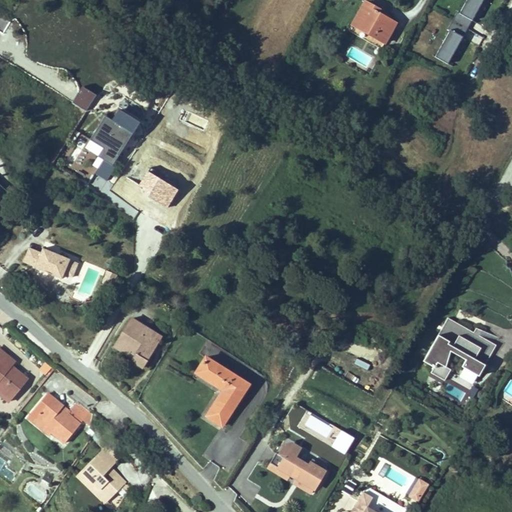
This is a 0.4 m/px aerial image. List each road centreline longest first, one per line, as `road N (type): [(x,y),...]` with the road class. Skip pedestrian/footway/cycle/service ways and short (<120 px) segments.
road 1 (unclassified): [(228,511),(129,406),(0,299)]
road 2 (unknown): [(78,366),(134,292),(148,236)]
road 3 (unknown): [(511,152),(481,212),(511,260)]
